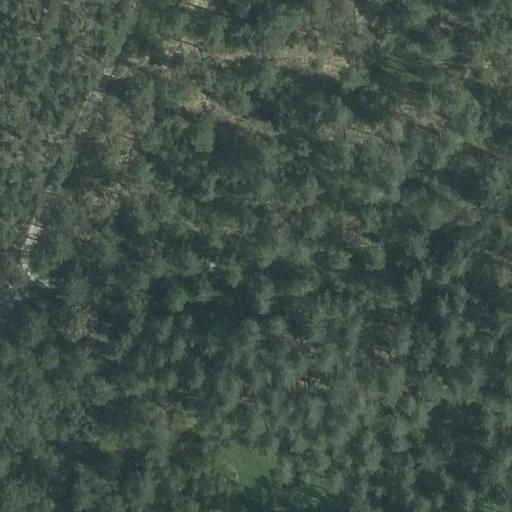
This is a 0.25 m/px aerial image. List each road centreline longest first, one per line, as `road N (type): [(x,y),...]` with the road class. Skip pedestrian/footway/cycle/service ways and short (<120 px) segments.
road 1 (track): [(511,183),(411,241),(117,280),(0,282)]
road 2 (track): [(131,0),(0,320)]
